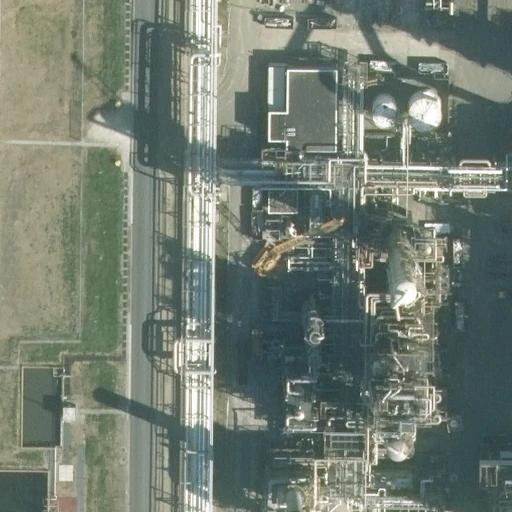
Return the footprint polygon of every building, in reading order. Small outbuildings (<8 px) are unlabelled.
[(334,146),(335,64),(285,64),(284,106),(266,106),(266,135),(284,135),(284,146),(334,146)] [(410,119),(413,121),(415,122),(419,123),(422,123),(425,123),(428,122),(431,120),(433,118),(435,115),(436,112),(437,110),(437,106),(437,103),(435,100),(434,98),(432,95),(430,93),(427,92),(425,91),(421,91),(418,91),(415,92),(412,93),(410,95),(408,97),(406,100),(405,103),(404,106),(405,110),(406,113),(408,116),(410,119)] [(377,117),(379,118),(381,119),(384,119),(387,119),(389,118),(391,117),(393,115),(395,113),(396,110),(396,108),(396,105),(396,102),(394,100),(393,98),(391,96),(388,95),(386,95),(384,94),(382,94),(380,95),(377,96),(376,97),(374,99),(373,101),(372,103),(372,105),(371,108),(372,110),(372,112),(373,113),(375,116),(377,117)] [(77,416),(78,400),(66,399),(66,416),(77,416)] [(319,446),(338,425),(330,418),(311,438),(319,446)]
